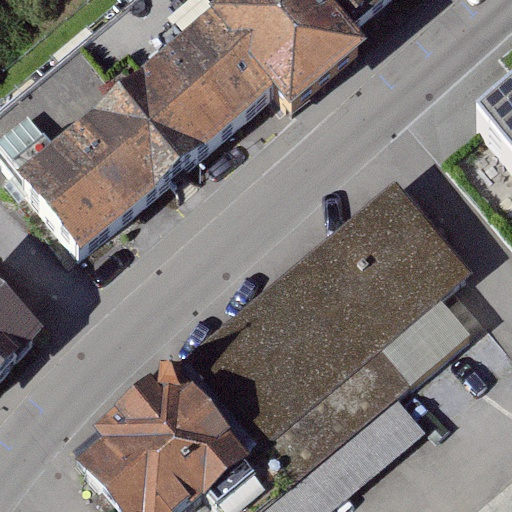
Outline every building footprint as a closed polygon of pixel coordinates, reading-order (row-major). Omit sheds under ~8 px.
[(351,37),(320,0),(240,0),(212,25),(191,0),(148,0),(0,123),(0,169),(80,267),(275,103),(291,122),(368,58),(351,37)] [(394,0),(320,0),(351,37),(394,0)] [(511,100),(471,135),(511,182),(511,100)] [(473,289),(396,196),(174,379),(249,470),(277,504),(472,345),(445,312),(473,289)] [(0,389),(40,345),(0,310),(0,389)] [(198,511),(249,470),(174,379),(71,463),(110,511),(198,511)]
